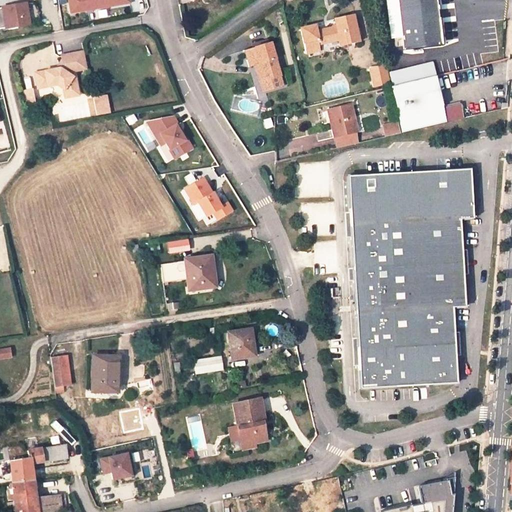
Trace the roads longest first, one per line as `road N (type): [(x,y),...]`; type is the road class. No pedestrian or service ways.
road 1 (residential): [(297,298),(262,203),(178,63)]
road 2 (residential): [(56,337),(297,298)]
road 3 (residential): [(128,511),(323,466),(346,437)]
road 4 (residential): [(0,47),(165,16)]
road 5 (secondary): [(500,409),(511,250)]
road 6 (residential): [(500,409),(369,442),(346,437)]
road 7 (residential): [(346,437),(319,396),(297,298)]
